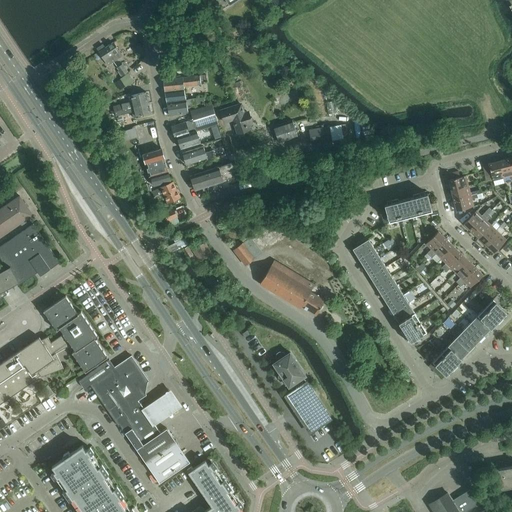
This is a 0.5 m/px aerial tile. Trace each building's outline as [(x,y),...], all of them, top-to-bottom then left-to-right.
[(108,65),(121,56),(112,42),(104,47),(102,44),(97,48),(108,65)] [(122,76),(128,72),(122,64),(116,67),(122,76)] [(133,81),(128,73),(120,79),(125,87),(133,81)] [(167,102),(185,99),(183,86),(200,84),(199,75),(180,77),(180,75),(176,76),(176,78),(163,79),(167,102)] [(108,90),(101,93),(105,101),(112,97),(108,90)] [(114,111),(148,102),(146,91),(131,95),(132,101),(121,103),(122,105),(113,107),(114,111)] [(187,105),(196,103),(203,102),(202,97),(195,98),(186,100),(185,99),(167,102),(169,115),(188,111),(187,105)] [(148,102),(114,111),(116,116),(135,112),(136,116),(151,113),(148,102)] [(246,124),(251,122),(249,113),(245,114),(241,102),(236,104),(237,106),(220,112),(223,121),(233,118),(238,133),(249,130),(246,124)] [(194,119),(198,130),(217,124),(210,105),(191,111),(194,119)] [(194,119),(171,126),(175,138),(177,138),(181,149),(200,143),(196,131),(198,130),(194,119)] [(297,136),(296,133),(292,120),(273,126),(278,143),(297,136)] [(311,146),(332,142),(328,126),(308,130),(311,146)] [(153,186),(170,180),(160,148),(158,149),(155,140),(141,144),(144,153),(142,154),(149,177),(150,177),(153,186)] [(207,160),(215,157),(213,150),(205,152),(202,146),(182,153),(186,164),(206,158),(207,160)] [(498,161),(503,178),(510,177),(511,182),(511,172),(509,158),(498,161)] [(492,181),(493,181),(503,178),(498,161),(482,165),(485,177),(491,175),(492,181)] [(190,176),(194,190),(236,176),(234,172),(231,163),(218,167),(218,166),(190,176)] [(451,191),(468,186),(468,185),(470,184),(472,181),(471,176),(466,177),(466,176),(460,177),(458,171),(447,174),(451,191)] [(173,181),(149,193),(151,197),(162,192),(167,202),(180,196),(173,181)] [(451,191),(453,201),(477,195),(482,193),(481,190),(470,193),(468,186),(451,191)] [(417,196),(421,214),(437,210),(435,203),(430,204),(427,194),(427,191),(419,193),(420,196),(417,196)] [(477,198),(477,195),(453,201),(456,211),(473,206),(472,199),(477,198)] [(0,208),(0,237),(33,215),(19,196),(0,208)] [(410,217),(421,214),(417,196),(406,199),(410,217)] [(395,202),(399,220),(410,217),(406,199),(395,202)] [(387,215),(382,217),(383,224),(399,220),(395,202),(392,203),(391,200),(384,202),(387,215)] [(471,231),(488,214),(492,210),(489,208),(481,216),(476,211),(463,224),(471,231)] [(164,223),(176,217),(173,210),(161,216),(164,223)] [(478,238),(491,225),(486,221),(494,212),(492,210),(488,214),(471,231),(478,238)] [(176,217),(164,223),(166,227),(167,227),(179,222),(176,217)] [(491,225),(478,238),(485,245),(502,228),(506,224),(504,222),(496,230),(491,225)] [(278,240),(286,234),(277,223),(266,225),(250,237),(240,245),(238,241),(231,247),(245,265),(262,252),(278,240)] [(1,271),(12,286),(17,283),(19,285),(38,272),(40,275),(46,271),(59,262),(33,224),(30,226),(29,224),(26,226),(27,228),(0,246),(0,257),(7,268),(1,271)] [(502,228),(485,245),(493,253),(506,240),(500,235),(504,230),(502,228)] [(429,255),(446,238),(438,231),(425,244),(431,249),(427,253),(429,255)] [(172,238),(175,243),(182,239),(180,234),(172,238)] [(391,238),(382,243),(385,247),(394,242),(391,238)] [(440,258),(453,245),(446,238),(429,255),(431,258),(435,254),(440,258)] [(356,258),(373,247),(368,239),(352,249),(354,252),(353,253),(356,258)] [(199,261),(211,253),(204,242),(191,249),(199,261)] [(170,254),(169,254),(179,249),(176,244),(167,248),(164,250),(167,256),(170,255),(170,254)] [(453,245),(440,258),(445,263),(441,267),(443,269),(460,252),(453,245)] [(187,258),(192,255),(187,246),(182,249),(187,258)] [(373,247),(356,258),(361,265),(362,265),(378,255),(373,247)] [(460,252),(443,269),(446,272),(450,268),(455,272),(467,260),(460,252)] [(378,255),(362,265),(366,270),(365,271),(366,273),(383,263),(378,255)] [(274,260),(259,284),(300,308),(301,307),(316,315),(325,301),(310,292),(314,285),(274,260)] [(467,260),(455,272),(460,277),(456,282),(458,284),(475,267),(467,260)] [(383,263),(366,273),(371,281),(387,270),(383,263)] [(420,266),(416,269),(423,276),(429,271),(422,264),(420,266)] [(204,280),(216,290),(219,287),(221,284),(210,274),(208,275),(200,267),(196,271),(204,280)] [(475,267),(458,284),(460,286),(464,282),(470,287),(483,274),(475,267)] [(376,288),(392,278),(387,270),(371,281),(373,284),(374,283),(376,288)] [(12,286),(1,271),(0,271),(0,297),(7,293),(5,290),(12,286)] [(392,278),(376,288),(377,289),(376,289),(380,296),(397,286),(392,278)] [(397,286),(380,296),(384,302),(385,302),(386,303),(402,293),(397,286)] [(402,293),(386,303),(389,308),(388,309),(390,312),(407,301),(402,293)] [(501,317),(503,319),(508,314),(504,310),(499,304),(502,301),(497,295),(486,307),(499,320),(501,317)] [(17,352),(0,363),(0,404),(36,380),(35,379),(40,376),(40,377),(63,368),(55,353),(71,345),(74,350),(71,352),(85,372),(107,357),(95,339),(98,337),(80,311),(77,313),(64,296),(42,311),(56,331),(59,328),(63,334),(51,342),(47,337),(17,352)] [(407,301),(390,312),(395,319),(412,309),(407,301)] [(478,315),(491,327),(499,320),(486,307),(478,315)] [(401,326),(416,316),(412,309),(395,319),(396,321),(397,321),(401,326)] [(470,322),(484,336),(490,331),(489,330),(491,327),(478,315),(470,322)] [(405,334),(421,324),(416,316),(401,326),(405,334)] [(448,318),(444,323),(448,327),(453,323),(448,318)] [(479,341),(484,336),(470,322),(463,330),(476,343),(478,341),(479,341)] [(421,324),(405,334),(406,335),(404,336),(408,343),(419,336),(422,341),(429,337),(421,324)] [(474,345),(476,343),(463,330),(455,338),(469,351),(475,346),(474,345)] [(448,346),(461,359),(463,356),(464,357),(469,351),(455,338),(448,346)] [(453,367),(461,359),(448,346),(440,354),(453,367)] [(310,431),(329,418),(305,382),(306,382),(302,376),(304,375),(289,353),(286,355),(284,352),(279,351),(276,353),(275,357),(277,361),(274,363),(289,386),(293,392),(287,396),(310,431)] [(434,372),(438,368),(447,377),(453,371),(451,369),(453,367),(440,354),(428,366),(434,372)] [(154,425),(142,408),(137,400),(145,394),(140,386),(148,380),(131,355),(113,367),(110,362),(106,364),(104,371),(87,383),(88,385),(89,384),(118,426),(119,425),(135,449),(159,483),(189,462),(166,428),(159,432),(154,425)] [(88,385),(87,383),(104,371),(106,364),(110,362),(108,359),(77,381),(83,389),(88,385)] [(53,394),(47,385),(42,389),(48,397),(53,394)] [(160,394),(141,407),(153,424),(172,411),(182,404),(170,387),(160,394)] [(240,511),(239,510),(240,509),(237,504),(238,503),(214,468),(213,469),(209,464),(208,465),(205,460),(192,469),(191,466),(186,470),(211,506),(204,511),(201,507),(194,511),(131,511),(130,510),(122,497),(121,497),(114,487),(115,487),(106,475),(99,465),(100,465),(91,453),(87,448),(85,450),(81,445),(69,454),(68,451),(63,455),(64,457),(52,466),(55,470),(53,472),(56,477),(64,490),(65,489),(72,499),(71,499),(80,511),(240,511)] [(511,466),(498,469),(501,489),(511,487),(511,466)] [(433,511),(464,511),(478,503),(469,489),(451,500),(447,494),(447,493),(429,504),(433,511)]
